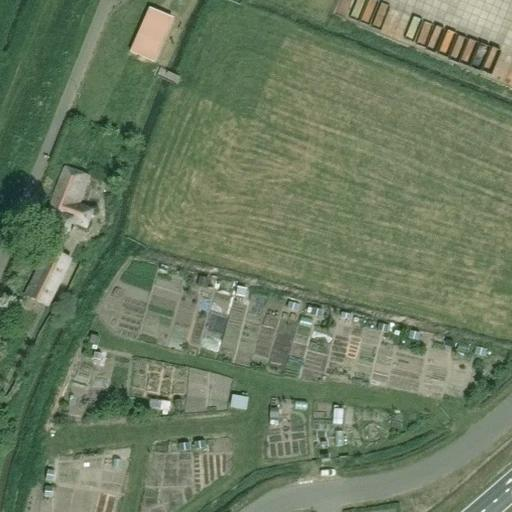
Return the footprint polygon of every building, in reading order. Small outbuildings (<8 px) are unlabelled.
[(346,0),(338,20),(350,25),(359,2),(353,0),(346,0)] [(369,4),(362,22),(378,29),(385,11),(369,4)] [(129,52),(152,62),(172,18),(149,7),(129,52)] [(64,238),(70,222),(85,228),(91,211),(77,206),(88,177),(64,168),(41,229),(64,238)] [(22,296),(48,308),(71,260),(45,247),(22,296)] [(246,417),(247,402),(229,400),(228,415),(246,417)]
